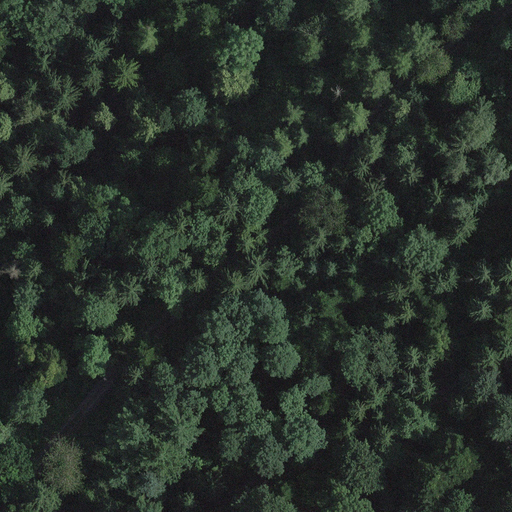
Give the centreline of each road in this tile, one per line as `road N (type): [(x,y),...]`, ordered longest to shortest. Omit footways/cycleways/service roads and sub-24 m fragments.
road 1 (track): [(511,2),(403,74),(315,203),(153,324),(1,511)]
road 2 (track): [(199,511),(511,363)]
road 3 (track): [(0,150),(185,67),(261,0)]
